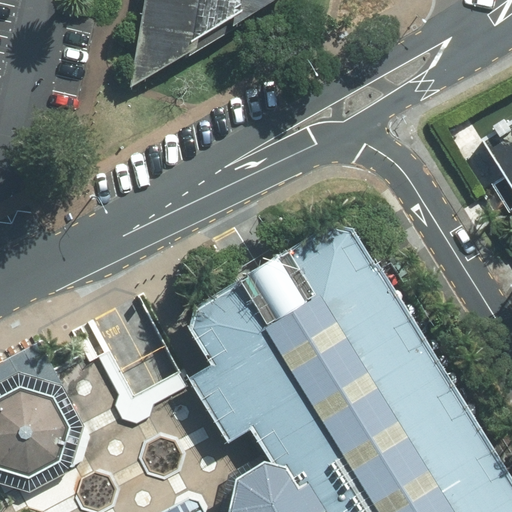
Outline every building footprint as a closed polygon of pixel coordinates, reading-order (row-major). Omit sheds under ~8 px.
[(135,0),(121,91),(273,0),(135,0)] [(511,118),(488,134),(511,171),(511,118)] [(511,511),(511,491),(387,285),(353,230),(330,226),(299,245),(260,269),(198,307),(190,325),(215,365),(235,395),(254,426),(280,467),(294,489),(307,482),(323,509),(318,511),(511,511)] [(0,483),(31,493),(73,471),(85,426),(40,343),(0,364),(0,483)] [(194,378),(233,439),(254,426),(235,395),(215,365),(194,378)] [(318,511),(323,509),(307,482),(294,489),(280,467),(263,463),(235,480),(228,511),(204,511),(199,502),(190,499),(167,511),(318,511)]
